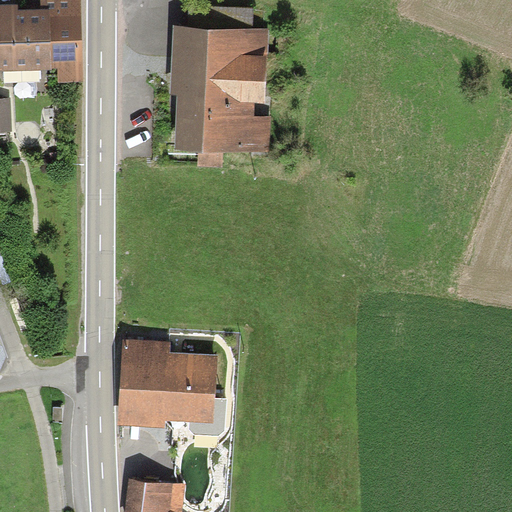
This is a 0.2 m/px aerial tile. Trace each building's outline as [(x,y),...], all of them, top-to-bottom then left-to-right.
[(59,84),(82,83),(79,0),(40,0),(41,5),(0,6),(0,8),(0,14),(0,13),(0,74),(53,73),(52,70),(58,70),(59,84)] [(205,28),(264,30),(264,10),(206,8),(205,28)] [(205,28),(172,27),(171,96),(177,96),(175,151),(270,154),(271,118),(265,118),(268,30),(264,30),(205,28)] [(0,100),(0,132),(12,132),(11,100),(0,100)] [(124,331),(119,416),(164,419),(165,410),(169,411),(212,413),(216,348),(170,345),(170,334),(124,331)] [(125,511),(182,511),(188,482),(129,471),(125,511)]
